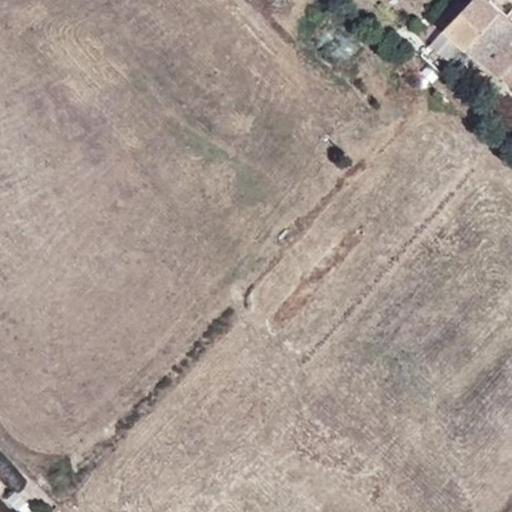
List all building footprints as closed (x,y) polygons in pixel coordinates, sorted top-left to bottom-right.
[(466,54),(497,19),(473,0),(444,29),(466,54)] [(511,65),(511,31),(497,19),(466,54),(495,83),(511,65)] [(317,52),(339,74),(365,48),(343,26),(317,52)] [(388,126),(413,102),(365,52),(340,76),(388,126)] [(506,91),(511,85),(511,65),(495,83),(506,91)]
